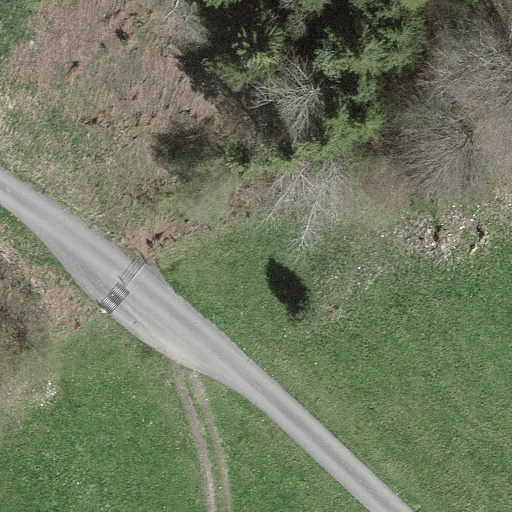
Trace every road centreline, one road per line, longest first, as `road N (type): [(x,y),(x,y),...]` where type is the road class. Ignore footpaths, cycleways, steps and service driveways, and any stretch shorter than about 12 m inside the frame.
road 1 (track): [(0,194),(179,326),(387,511)]
road 2 (track): [(179,326),(222,511)]
